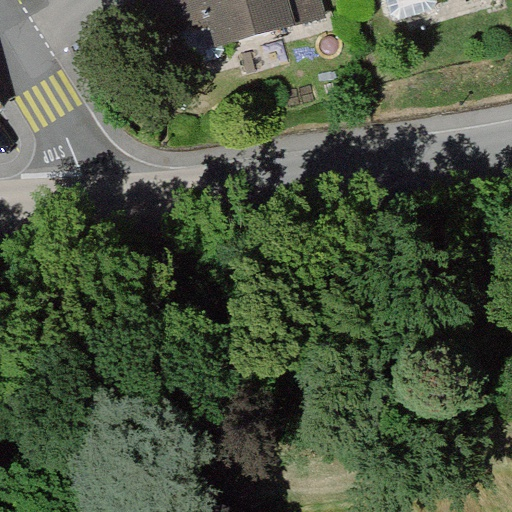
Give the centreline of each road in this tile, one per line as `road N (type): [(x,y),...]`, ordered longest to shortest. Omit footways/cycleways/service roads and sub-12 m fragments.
road 1 (unclassified): [(511,110),(72,211)]
road 2 (residential): [(0,70),(72,211)]
